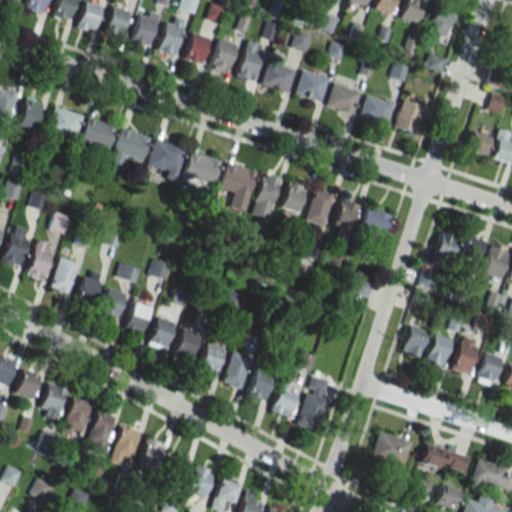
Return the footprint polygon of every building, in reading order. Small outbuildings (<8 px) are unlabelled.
[(24,0),(42,0),(39,12),(22,7),(24,0)] [(52,0),(71,0),(65,20),(48,15),(52,0)] [(190,14),(194,0),(178,0),(175,8),(190,14)] [(387,13),(390,0),(372,0),(370,8),(387,13)] [(412,23),(420,0),(401,0),(396,17),(412,23)] [(81,1),(98,6),(90,31),(74,26),(81,1)] [(203,18),(217,22),(221,6),(207,2),(203,18)] [(424,30),(442,36),(451,11),(433,5),(424,30)] [(109,6),(125,11),(118,36),(101,31),(109,6)] [(248,15),(238,12),(234,28),(243,31),(248,15)] [(316,28),(330,32),(334,16),(320,12),(316,28)] [(135,14),(152,19),(144,44),(127,39),(135,14)] [(161,22),(178,28),(170,53),(153,48),(161,22)] [(511,26),(505,25),(498,52),(511,55),(511,26)] [(306,34),(292,30),(287,47),(302,51),(306,34)] [(188,32),(205,38),(197,63),(180,57),(188,32)] [(215,39),(231,44),(223,69),(207,64),(215,39)] [(241,49),(257,54),(249,79),(233,74),(241,49)] [(436,70),(440,57),(426,53),(422,66),(436,70)] [(264,62),(290,70),(283,93),(257,85),(264,62)] [(298,70),(324,78),(316,101),(290,93),(298,70)] [(329,83),(355,91),(348,115),(322,106),(329,83)] [(0,113),(6,115),(13,92),(0,87),(0,113)] [(363,92),(389,101),(381,124),(355,116),(363,92)] [(497,113),(502,98),(489,93),(483,108),(497,113)] [(14,124),(30,129),(40,102),(23,96),(14,124)] [(398,99),(423,107),(414,134),(390,127),(398,99)] [(51,106),(78,115),(71,139),(43,129),(51,106)] [(85,117),(111,126),(103,149),(77,141),(85,117)] [(487,157),(505,163),(511,144),(503,141),(506,131),(496,128),(487,157)] [(119,129),(145,137),(137,160),(111,152),(119,129)] [(462,149),(480,155),(487,136),(470,130),(462,149)] [(151,138),(182,148),(171,181),(161,178),(164,169),(160,168),(159,170),(143,165),(151,138)] [(187,151),(213,160),(206,183),(180,175),(187,151)] [(223,163),(252,172),(240,210),(225,205),(229,191),(216,186),(223,163)] [(274,177),(258,173),(247,214),(264,218),(274,177)] [(0,194),(13,199),(19,183),(5,178),(0,191),(0,194)] [(293,212),(301,186),(285,181),(277,207),(293,212)] [(329,195),(311,189),(301,220),(319,225),(329,195)] [(355,204),(338,199),(328,229),(345,234),(355,204)] [(381,235),(388,214),(364,206),(357,227),(381,235)] [(67,216),(52,210),(45,228),(60,234),(67,216)] [(0,260),(15,265),(26,230),(9,224),(0,254),(0,260)] [(447,261),(455,235),(438,230),(430,255),(447,261)] [(454,260),(471,265),(479,240),(461,235),(454,260)] [(48,252),(45,251),(47,244),(34,240),(22,274),(39,280),(48,252)] [(496,277),(505,251),(487,246),(479,272),(496,277)] [(326,263),(338,268),(342,255),(330,251),(326,263)] [(75,263),(57,256),(45,286),(63,293),(75,263)] [(146,274),(162,278),(166,263),(150,259),(146,274)] [(132,282),(136,268),(116,262),(112,276),(132,282)] [(428,289),(434,274),(420,268),(414,282),(428,289)] [(90,304),(99,274),(81,269),(73,299),(90,304)] [(348,292),(363,296),(367,282),(352,278),(348,292)] [(96,312),(113,318),(121,292),(105,286),(96,312)] [(242,295),(227,290),(220,309),(236,314),(242,295)] [(121,328),(137,333),(146,307),(129,301),(121,328)] [(169,319),(152,316),(146,345),(163,348),(169,319)] [(511,332),(511,326),(502,324),(499,336),(510,339),(511,332)] [(416,356),(424,330),(405,325),(398,352),(416,356)] [(187,359),(196,332),(179,327),(170,353),(187,359)] [(448,338),(430,332),(422,360),(439,365),(448,338)] [(448,369),(464,373),(473,340),(457,335),(448,369)] [(212,372),(220,347),(203,342),(196,367),(212,372)] [(247,356),(229,350),(219,381),(236,388),(247,356)] [(498,357),(482,352),(472,380),(488,385),(498,357)] [(11,360),(0,356),(0,384),(3,385),(11,360)] [(12,393),(29,398),(36,372),(19,367),(12,393)] [(269,375),(253,369),(244,394),(260,400),(269,375)] [(292,423),(314,430),(329,381),(307,375),(292,423)] [(267,411),(285,416),(295,384),(277,379),(267,411)] [(51,418),(62,387),(45,381),(34,412),(51,418)] [(76,436),(86,403),(69,397),(59,431),(76,436)] [(111,416),(95,411),(83,444),(99,450),(111,416)] [(136,430),(118,425),(107,461),(125,466),(136,430)] [(366,461),(400,470),(407,440),(374,431),(366,461)] [(160,443),(144,438),(136,462),(152,467),(160,443)] [(464,456),(423,443),(417,461),(458,474),(464,456)] [(185,459),(168,453),(160,475),(177,481),(185,459)] [(474,459),(503,468),(502,471),(511,474),(507,490),(493,486),(490,494),(475,489),(464,486),(474,459)] [(0,481),(11,486),(17,470),(4,465),(0,473),(0,481)] [(200,497),(209,471),(193,465),(184,491),(200,497)] [(42,501),(49,483),(33,477),(26,495),(42,501)] [(407,491),(419,496),(425,483),(413,477),(407,491)] [(219,500),(228,503),(234,483),(216,478),(207,507),(216,510),(219,500)] [(456,490),(437,484),(431,503),(450,509),(456,490)] [(85,494),(71,487),(63,503),(78,510),(85,494)] [(253,511),(259,498),(243,492),(234,511),(253,511)] [(499,511),(500,511),(489,507),(492,500),(476,494),(472,503),(464,500),(458,511),(499,511)]
